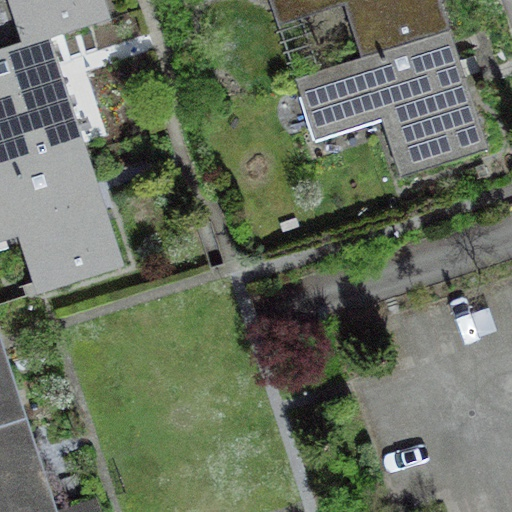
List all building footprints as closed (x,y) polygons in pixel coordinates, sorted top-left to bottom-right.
[(111,23),(103,0),(14,0),(30,49),(55,41),(111,23)] [(449,0),(285,0),(292,20),(352,0),(362,0),(380,54),(459,29),(449,0)] [(496,143),(459,29),(380,54),(308,78),(328,139),(395,118),(412,170),(496,143)] [(91,155),(55,41),(30,49),(0,57),(0,169),(4,182),(91,155)] [(127,267),(91,155),(4,182),(0,183),(0,238),(21,232),(40,294),(127,267)] [(0,429),(33,419),(0,316),(0,429)] [(0,511),(63,511),(33,419),(0,429),(0,511)]
